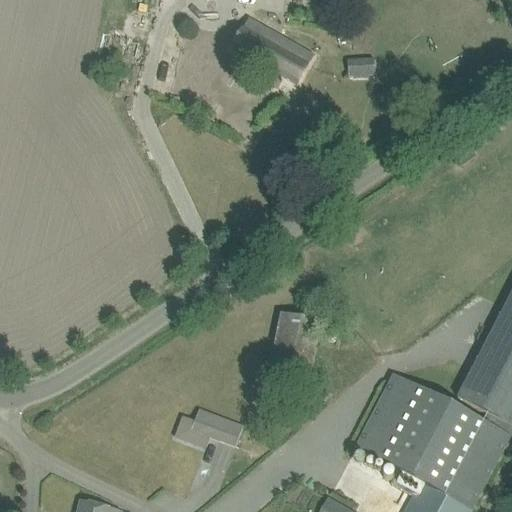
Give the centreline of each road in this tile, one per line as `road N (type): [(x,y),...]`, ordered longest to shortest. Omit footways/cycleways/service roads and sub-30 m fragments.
road 1 (unclassified): [(511,87),(212,289),(0,407)]
road 2 (unknown): [(23,397),(95,459),(188,511)]
